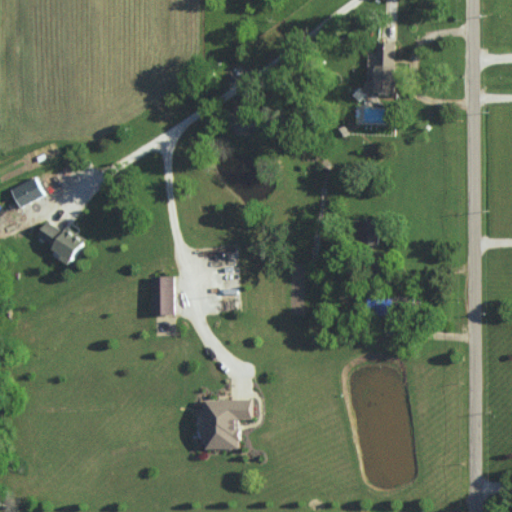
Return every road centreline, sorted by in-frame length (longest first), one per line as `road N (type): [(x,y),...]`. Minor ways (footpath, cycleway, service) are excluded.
road 1 (residential): [(476,511),(465,0)]
road 2 (residential): [(105,172),(352,0)]
